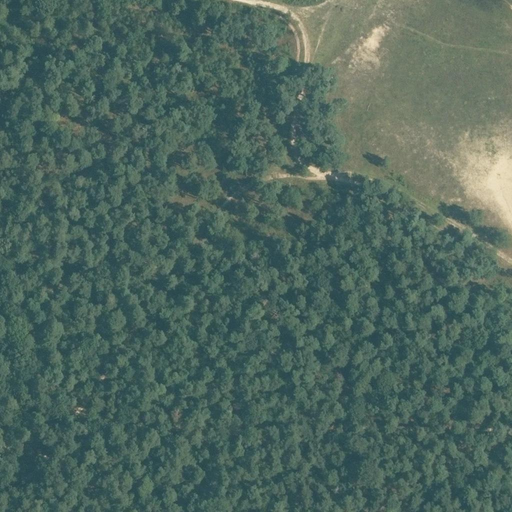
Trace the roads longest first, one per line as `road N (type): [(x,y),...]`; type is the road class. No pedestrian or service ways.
road 1 (track): [(0,433),(511,429)]
road 2 (track): [(291,15),(307,46),(291,133),(295,158),(314,173),(373,184),(511,275)]
